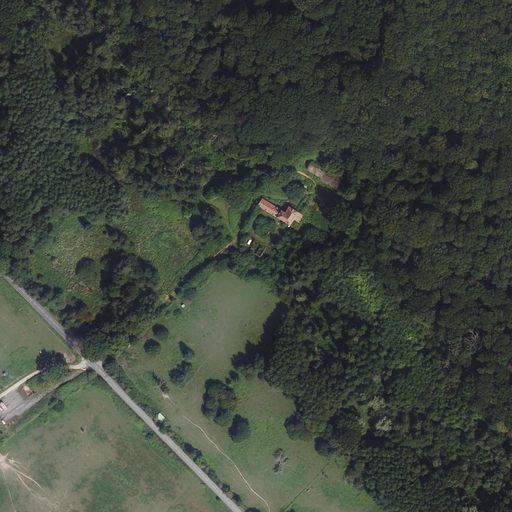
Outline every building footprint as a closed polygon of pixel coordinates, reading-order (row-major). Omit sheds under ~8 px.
[(320,179),(323,174),(314,169),(311,173),(320,179)] [(336,191),(340,184),(323,174),(320,179),(319,181),(336,191)] [(259,199),(256,202),(259,204),(258,207),(291,227),(294,222),(297,224),(300,218),(303,220),(308,212),(303,208),(301,211),(298,209),(296,212),(290,208),(286,214),(263,200),(261,201),(259,199)] [(251,253),(260,258),(261,259),(267,251),(260,247),(257,251),(254,249),(251,253)] [(160,413),(157,416),(162,421),(165,417),(160,413)]
